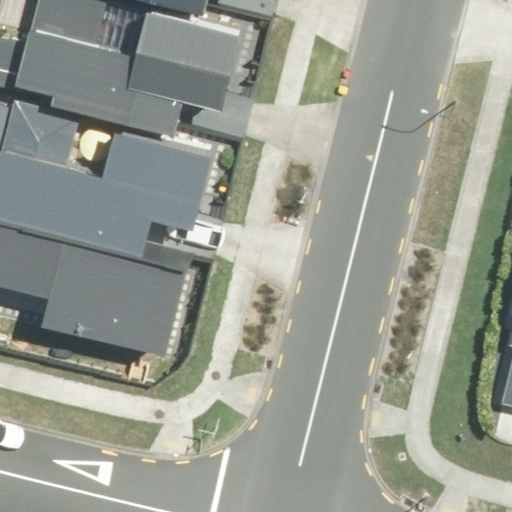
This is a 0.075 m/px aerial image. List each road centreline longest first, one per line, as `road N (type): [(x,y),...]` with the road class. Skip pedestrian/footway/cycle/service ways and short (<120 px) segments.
road 1 (residential): [(288,511),(420,0)]
road 2 (residential): [(175,511),(0,466)]
